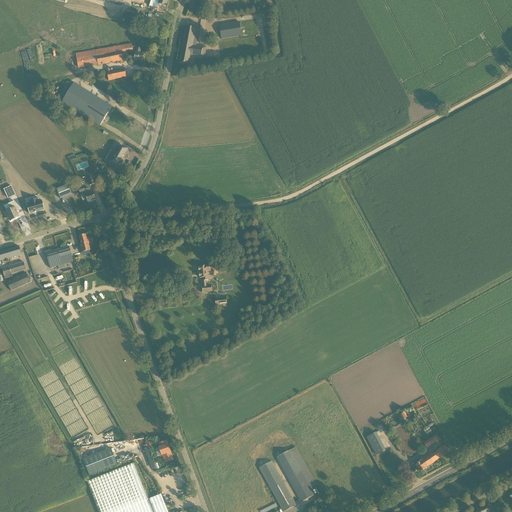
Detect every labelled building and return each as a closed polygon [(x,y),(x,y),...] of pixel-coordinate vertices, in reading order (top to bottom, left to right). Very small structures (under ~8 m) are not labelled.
[(241,23),(220,26),(221,41),(243,38),(241,23)] [(179,62),(188,64),(189,64),(189,60),(190,55),(205,57),(206,47),(196,46),(197,42),(194,42),(196,29),(186,27),(179,62)] [(131,43),(126,44),(76,54),(79,68),(97,65),(97,66),(109,64),(109,63),(112,62),(113,63),(120,62),(120,63),(124,63),(122,52),(133,50),(131,43)] [(135,54),(134,60),(142,62),(143,55),(139,54),(140,49),(136,48),(135,54)] [(120,78),(126,77),(125,69),(110,72),(110,69),(106,69),(108,81),(114,80),(114,78),(120,77),(120,78)] [(56,99),(62,102),(73,85),(67,82),(56,99)] [(92,122),(100,126),(112,107),(74,83),(73,85),(62,102),(91,121),(90,121),(92,122)] [(119,168),(122,163),(120,162),(121,162),(122,159),(124,160),(129,150),(123,147),(120,151),(121,152),(120,153),(113,150),(111,154),(115,156),(111,164),(119,168)] [(92,174),(87,176),(90,185),(95,184),(92,174)] [(72,194),(68,185),(57,189),(61,199),(72,194)] [(93,193),(91,194),(90,193),(91,192),(89,188),(85,190),(83,191),(83,190),(79,191),(81,196),(82,201),(87,200),(88,202),(89,203),(92,202),(92,201),(95,200),(93,193)] [(31,205),(27,206),(29,215),(45,210),(42,201),(40,202),(39,199),(30,201),(31,205)] [(16,211),(18,210),(14,201),(8,204),(8,205),(10,209),(6,211),(5,212),(7,217),(8,216),(10,221),(19,217),(17,213),(16,211)] [(82,252),(86,251),(90,250),(88,243),(89,243),(88,238),(86,239),(85,235),(79,237),(81,245),(80,245),(82,252)] [(0,260),(2,260),(3,263),(7,262),(6,259),(10,258),(21,254),(19,247),(0,252),(0,260)] [(69,247),(57,250),(46,253),(50,269),(73,262),(72,257),(69,247)] [(12,274),(26,270),(24,263),(2,269),(5,279),(13,277),(12,274)] [(214,276),(218,272),(213,266),(206,266),(199,267),(199,268),(199,270),(199,271),(199,274),(199,275),(200,277),(199,277),(200,277),(200,278),(201,278),(202,287),(206,287),(205,281),(208,280),(208,274),(208,272),(211,271),(214,276)] [(11,291),(30,282),(26,273),(7,282),(11,291)] [(427,435),(432,432),(428,426),(423,429),(427,435)] [(367,438),(374,451),(376,456),(385,451),(383,446),(376,433),(367,438)] [(438,441),(435,436),(423,443),(427,449),(438,441)] [(166,441),(159,444),(160,448),(155,450),(158,457),(163,455),(165,462),(173,460),(170,452),(169,452),(167,446),(168,445),(166,441)] [(423,461),(418,464),(416,462),(412,465),(416,471),(418,469),(420,472),(426,469),(425,468),(448,452),(444,446),(431,455),(429,453),(421,458),(423,461)] [(295,447),(277,458),(301,502),(314,495),(310,488),(316,484),(295,447)] [(109,448),(81,459),(88,476),(116,465),(109,448)] [(259,469),(283,511),(284,511),(296,506),(272,462),(259,469)] [(167,511),(161,494),(149,499),(134,463),(88,482),(99,511),(167,511)]
